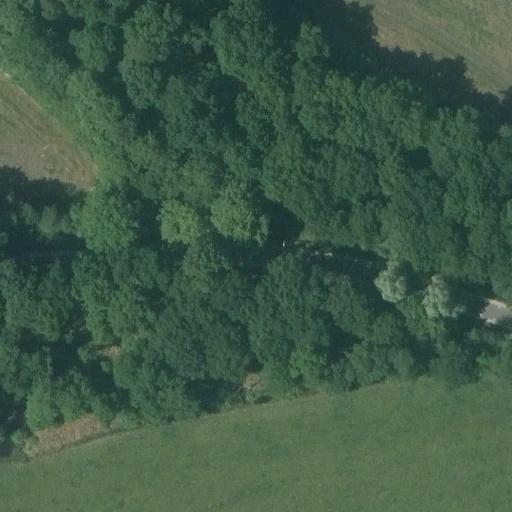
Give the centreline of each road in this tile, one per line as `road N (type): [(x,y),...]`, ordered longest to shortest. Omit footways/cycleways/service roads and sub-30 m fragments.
road 1 (tertiary): [(0,262),(188,254),(313,262),(511,320)]
road 2 (track): [(0,39),(230,257)]
